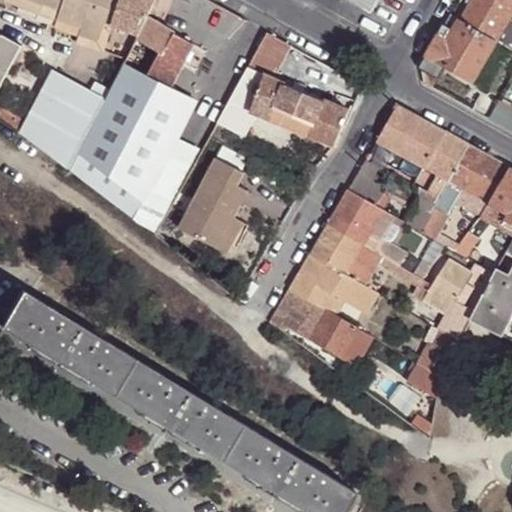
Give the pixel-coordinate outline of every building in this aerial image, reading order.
[(59,14),(22,0),(5,0),(4,2),(57,21),(59,14)] [(148,16),(156,0),(22,0),(59,14),(57,21),(81,30),(79,37),(97,45),(105,25),(112,27),(137,36),(148,16)] [(173,0),(156,0),(148,16),(161,24),(173,0)] [(349,0),(371,13),(378,0),(349,0)] [(511,0),(472,0),(461,19),(497,41),(509,20),(511,14),(511,0)] [(161,24),(148,16),(137,36),(137,38),(161,53),(164,54),(175,33),(161,24)] [(428,54),(445,64),(474,81),(497,41),(461,19),(456,29),(448,43),(438,36),(428,54)] [(511,21),(509,20),(497,41),(511,50),(511,21)] [(101,53),(112,27),(105,25),(97,45),(79,37),(81,30),(57,21),(54,28),(72,35),(70,42),(101,53)] [(446,23),(438,36),(448,43),(456,29),(446,23)] [(247,66),(244,65),(216,123),(241,133),(253,111),(272,118),(276,107),(313,121),(309,133),(335,144),(349,110),(270,77),(289,44),(266,31),(247,66)] [(194,44),(175,33),(164,54),(181,65),(194,44)] [(0,86),(22,46),(3,36),(0,41),(0,86)] [(164,54),(161,53),(148,78),(169,88),(181,65),(164,54)] [(428,54),(421,65),(438,76),(445,64),(428,54)] [(87,157),(143,199),(174,139),(195,100),(169,88),(148,78),(123,65),(105,99),(79,150),(87,157)] [(0,115),(70,168),(79,150),(105,99),(53,71),(25,124),(0,105),(0,115)] [(511,106),(500,100),(489,118),(511,131),(511,106)] [(398,105),(378,140),(426,168),(447,132),(398,105)] [(276,107),(272,118),(309,133),(313,121),(276,107)] [(447,132),(426,168),(438,175),(450,182),(470,145),(447,132)] [(174,139),(143,199),(164,210),(197,149),(174,139)] [(489,204),(511,167),(470,145),(450,182),(461,188),(487,203),(489,204)] [(80,176),(134,217),(143,199),(87,157),(80,176)] [(179,227),(219,248),(235,218),(249,191),(236,184),(243,173),(215,158),(179,227)] [(366,161),(349,190),(376,205),(382,195),(383,193),(379,190),(381,185),(371,180),(378,167),(366,161)] [(511,167),(489,204),(487,203),(482,212),(479,218),(511,239),(511,167)] [(438,203),(450,182),(438,175),(427,197),(438,203)] [(461,188),(450,182),(438,203),(422,232),(432,238),(457,194),(461,188)] [(487,203),(461,188),(457,194),(470,201),(466,208),(478,214),(479,211),(482,212),(487,203)] [(376,205),(349,190),(329,224),(364,244),(371,232),(383,210),(382,209),(376,205)] [(422,232),(438,203),(427,197),(423,194),(418,195),(403,221),(422,232)] [(382,195),(376,205),(382,209),(388,197),(382,195)] [(383,239),(396,217),(383,210),(371,232),(383,239)] [(235,218),(219,248),(227,252),(242,222),(235,218)] [(364,244),(329,224),(312,254),(365,286),(379,263),(419,286),(413,296),(423,302),(429,290),(433,285),(424,280),(381,254),(364,244)] [(380,243),(383,239),(371,232),(364,244),(381,254),(386,246),(380,243)] [(465,257),(476,263),(479,258),(470,252),(478,238),(468,233),(461,244),(456,252),(465,257)] [(445,245),(434,239),(419,265),(386,246),(381,254),(424,280),(445,245)] [(355,304),(365,286),(312,254),(301,272),(343,297),(355,304)] [(471,273),(476,263),(465,257),(460,266),(471,273)] [(453,304),(454,302),(465,284),(471,273),(460,266),(449,259),(433,285),(429,290),(453,304)] [(471,319),(501,334),(511,311),(511,266),(501,262),(494,274),(474,312),(471,319)] [(454,302),(474,312),(494,274),(476,263),(471,273),(465,284),(454,302)] [(343,297),(301,272),(291,290),(333,314),(343,297)] [(368,311),(379,293),(365,286),(355,304),(368,311)] [(112,392),(133,355),(22,288),(1,325),(112,392)] [(374,339),(333,314),(291,290),(272,320),(286,330),(288,327),(357,368),(374,339)] [(423,302),(445,315),(453,304),(429,290),(423,302)] [(468,318),(471,319),(474,312),(454,302),(453,304),(445,315),(437,328),(440,329),(457,339),(468,318)] [(432,344),(440,329),(437,328),(436,327),(428,342),(432,344)] [(440,377),(457,339),(440,329),(432,344),(428,342),(417,363),(440,377)] [(222,459),(244,422),(146,363),(133,355),(112,392),(222,459)] [(436,399),(440,377),(417,363),(416,365),(412,372),(407,382),(436,399)] [(244,422),(222,459),(311,511),(341,511),(355,489),(244,422)]
